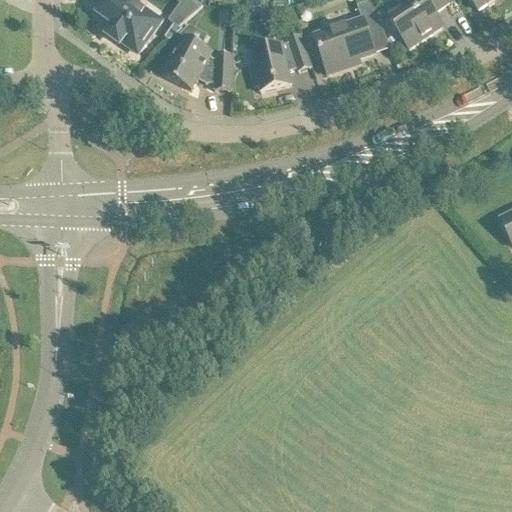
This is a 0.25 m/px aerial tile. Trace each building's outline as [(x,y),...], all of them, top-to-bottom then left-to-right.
[(138,55),(149,39),(160,24),(159,23),(158,25),(137,9),(137,4),(131,0),(128,0),(126,1),(125,0),(97,0),(98,10),(102,13),(99,16),(115,28),(108,38),(120,46),(122,44),(138,55)] [(186,0),(167,12),(178,28),(202,12),(193,0),(186,0)] [(390,24),(398,35),(409,52),(443,29),(435,16),(453,4),(450,0),(400,0),(398,2),(405,14),(390,24)] [(469,0),(478,13),(496,0),(469,0)] [(376,13),(373,2),(357,8),(362,23),(314,39),(327,77),(346,71),(344,67),(375,56),(368,36),(383,31),(376,13)] [(174,26),(165,39),(169,42),(181,31),(178,29),(174,26)] [(312,70),(301,39),(288,43),(289,46),(252,54),(256,76),(261,95),(292,88),(289,74),(295,64),(298,75),(312,70)] [(174,62),(171,60),(162,78),(192,94),(199,80),(206,84),(206,87),(215,87),(215,93),(232,94),(234,58),(217,57),(217,62),(214,62),(210,60),(213,55),(186,40),(174,62)] [(511,215),(500,221),(509,239),(511,244),(511,215)]
